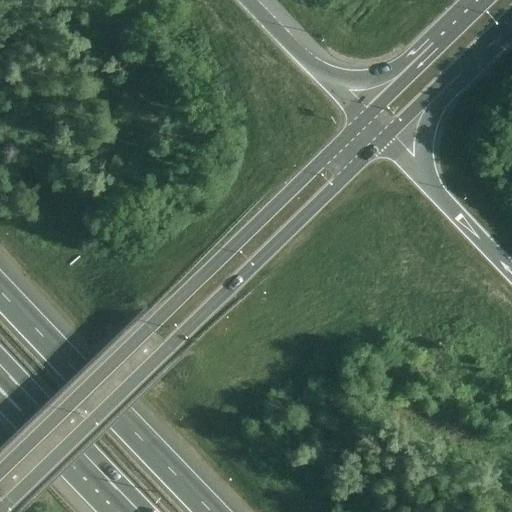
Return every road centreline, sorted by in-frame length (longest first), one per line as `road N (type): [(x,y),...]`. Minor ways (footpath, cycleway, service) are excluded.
road 1 (secondary): [(0,511),(383,140)]
road 2 (secondary): [(364,121),(0,472)]
road 3 (motorway): [(207,511),(0,294)]
road 4 (motorway): [(511,274),(383,140)]
road 5 (secondary): [(383,140),(511,24)]
road 6 (motorway): [(364,121),(243,0)]
road 7 (secondary): [(483,0),(364,121)]
road 8 (motorway): [(31,400),(138,511)]
